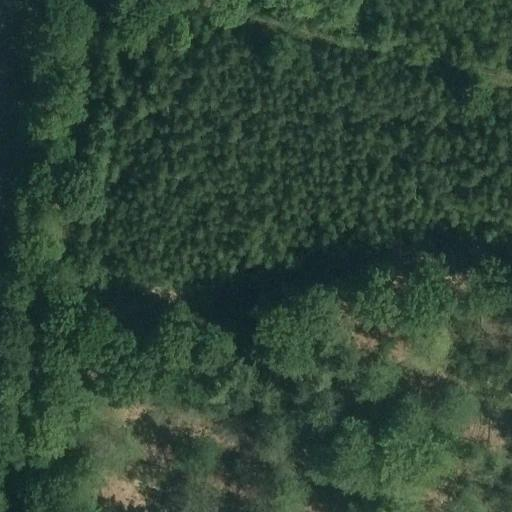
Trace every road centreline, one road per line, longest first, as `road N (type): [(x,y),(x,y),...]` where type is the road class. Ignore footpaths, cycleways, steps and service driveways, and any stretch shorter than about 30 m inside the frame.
road 1 (track): [(22,511),(93,0)]
road 2 (track): [(212,0),(300,33),(511,79)]
